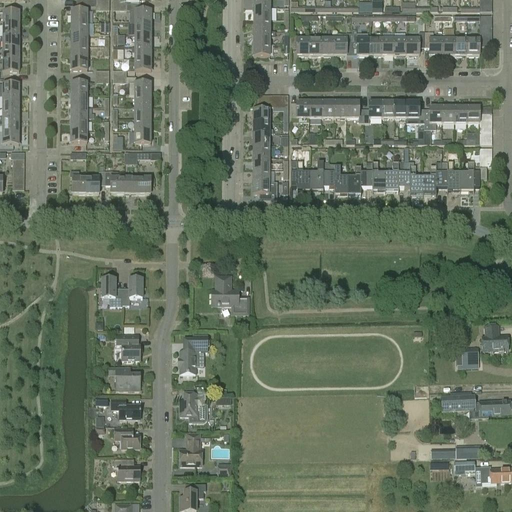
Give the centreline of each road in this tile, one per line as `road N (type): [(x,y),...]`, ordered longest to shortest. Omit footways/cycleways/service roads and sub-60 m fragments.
road 1 (residential): [(164,511),(160,340),(170,313),(170,219)]
road 2 (residential): [(511,248),(458,224),(232,219)]
road 3 (residential): [(508,81),(232,81)]
road 4 (residential): [(40,222),(40,0)]
road 5 (residential): [(170,219),(168,0)]
road 6 (residential): [(232,219),(232,81)]
road 7 (residential): [(511,212),(508,81)]
road 8 (residential): [(170,219),(40,222)]
